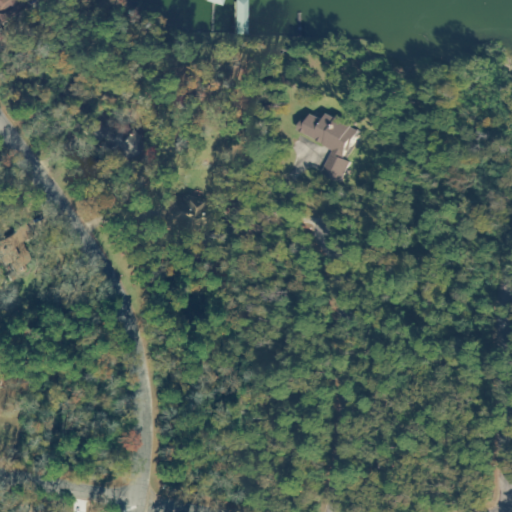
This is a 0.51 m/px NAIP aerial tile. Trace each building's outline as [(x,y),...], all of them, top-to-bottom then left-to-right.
[(234,36),(245,36),(244,2),(233,2),(234,36)] [(354,129),(320,113),(317,120),(301,113),(292,133),(327,148),(316,174),(336,183),(345,162),(341,160),(354,129)] [(93,144),(104,133),(90,119),(79,130),(93,144)] [(154,225),(202,235),(207,213),(199,212),(201,202),(160,193),(154,225)] [(27,270),(23,263),(39,253),(24,226),(0,239),(0,262),(10,280),(27,270)]
